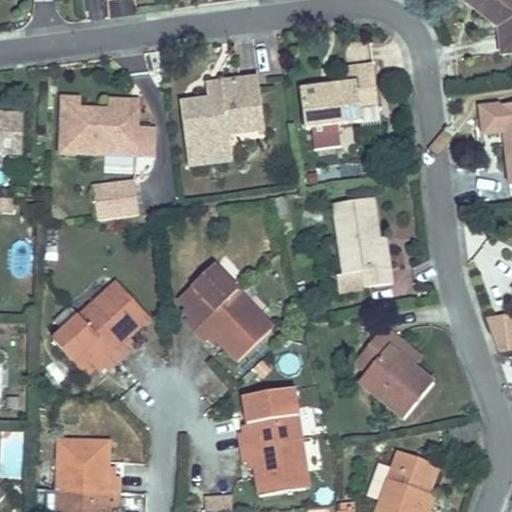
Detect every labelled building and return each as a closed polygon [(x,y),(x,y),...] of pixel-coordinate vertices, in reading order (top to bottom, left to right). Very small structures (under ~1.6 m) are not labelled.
[(511,0),(466,0),(498,24),(500,35),(502,57),(511,56),(511,6),(511,4),(511,0)] [(341,125),(366,122),(365,105),(382,103),(377,62),(353,64),(355,80),(306,86),(309,128),(341,125)] [(181,104),(188,156),(207,154),(216,146),(231,144),(230,137),(263,133),(257,77),(220,82),(221,101),(207,102),(181,104)] [(205,84),(207,102),(221,101),(220,82),(205,84)] [(61,101),(61,111),(80,111),(80,102),(61,101)] [(80,111),(61,111),(60,154),(137,157),(136,132),(137,103),(110,103),(110,112),(80,111)] [(511,104),(481,108),(484,135),(505,132),(511,187),(511,186),(511,104)] [(0,156),(7,157),(21,157),(22,118),(0,116),(0,156)] [(343,145),(341,125),(317,128),(319,147),(343,145)] [(136,132),(137,157),(154,156),(155,133),(136,132)] [(207,154),(188,156),(189,169),(233,165),(231,144),(216,146),(207,154)] [(91,188),(96,222),(140,216),(135,181),(91,188)] [(275,199),(279,222),(291,220),(287,197),(275,199)] [(14,202),(0,201),(0,214),(13,215),(14,202)] [(383,270),(378,241),(372,201),(333,208),(342,275),(357,273),(360,289),(362,289),(395,284),(392,268),(383,270)] [(388,239),(378,241),(383,270),(392,268),(388,239)] [(186,316),(207,340),(213,335),(234,358),(271,326),(216,264),(180,297),(192,311),(186,316)] [(357,273),(342,275),(337,276),(340,295),(363,292),(362,289),(360,289),(357,273)] [(119,279),(52,337),(86,375),(103,359),(111,367),(133,348),(126,340),(152,318),(119,279)] [(511,318),(502,317),(487,321),(499,354),(511,352),(511,318)] [(390,351),(399,341),(386,329),(357,360),(371,372),(361,383),(401,419),(430,387),(411,370),(390,351)] [(420,360),(399,341),(390,351),(411,370),(420,360)] [(239,427),(241,442),(243,456),(255,454),(260,492),(312,484),(297,383),(246,390),(250,425),(239,427)] [(60,435),(59,487),(58,511),(108,511),(108,506),(121,506),(120,489),(121,472),(109,472),(109,462),(110,436),(60,435)] [(382,495),(375,511),(423,511),(416,509),(423,492),(430,495),(441,466),(400,450),(394,465),(382,495)] [(434,511),(440,498),(430,495),(423,492),(416,509),(423,511),(434,511)] [(203,511),(231,511),(231,495),(203,496),(203,511)]
